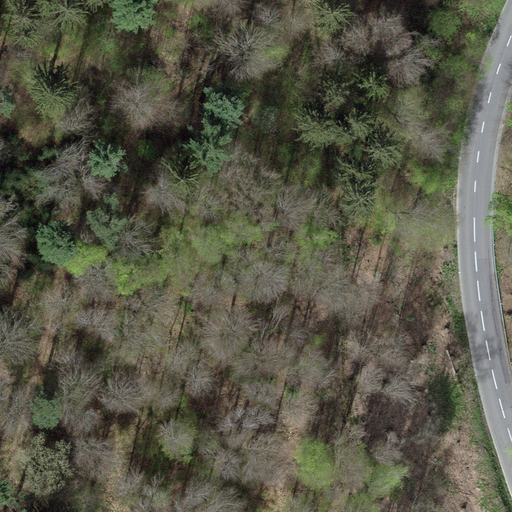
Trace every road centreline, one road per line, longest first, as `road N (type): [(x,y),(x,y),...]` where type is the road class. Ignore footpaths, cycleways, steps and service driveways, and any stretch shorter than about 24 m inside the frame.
road 1 (track): [(0,510),(140,133),(265,0)]
road 2 (secondary): [(511,34),(478,145),(473,212),(482,324),(511,439)]
